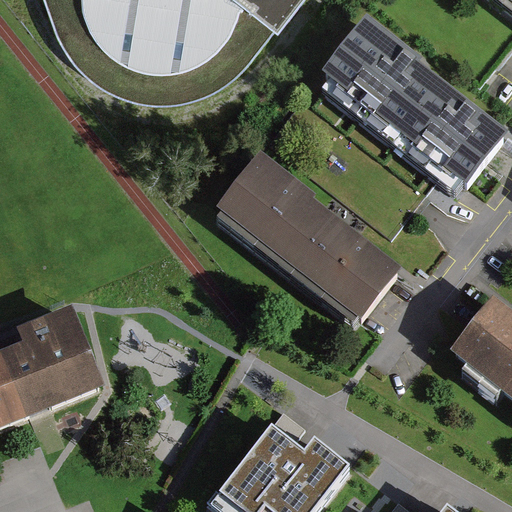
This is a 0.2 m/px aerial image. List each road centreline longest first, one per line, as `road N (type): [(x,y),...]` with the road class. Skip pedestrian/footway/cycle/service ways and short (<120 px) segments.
road 1 (residential): [(499,511),(252,365)]
road 2 (residential): [(511,200),(387,352)]
